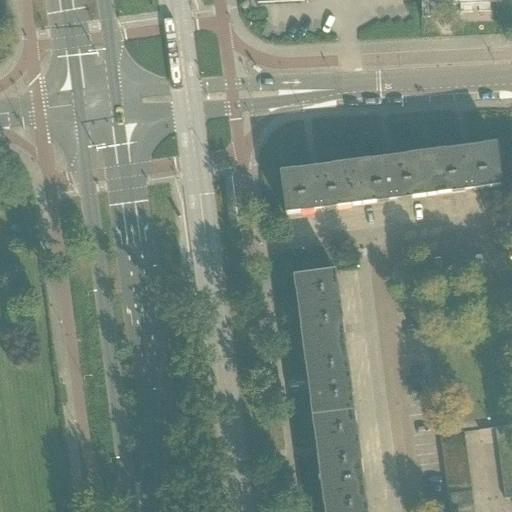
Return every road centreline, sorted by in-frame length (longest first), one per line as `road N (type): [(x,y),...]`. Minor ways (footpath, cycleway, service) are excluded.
road 1 (secondary): [(78,104),(122,459),(139,510)]
road 2 (secondary): [(139,510),(147,338),(118,118)]
road 3 (residential): [(410,511),(378,278),(390,250),(511,236)]
road 4 (tertiary): [(344,91),(260,83),(115,91)]
road 5 (tertiary): [(118,118),(344,91)]
road 6 (tertiary): [(344,91),(511,83)]
